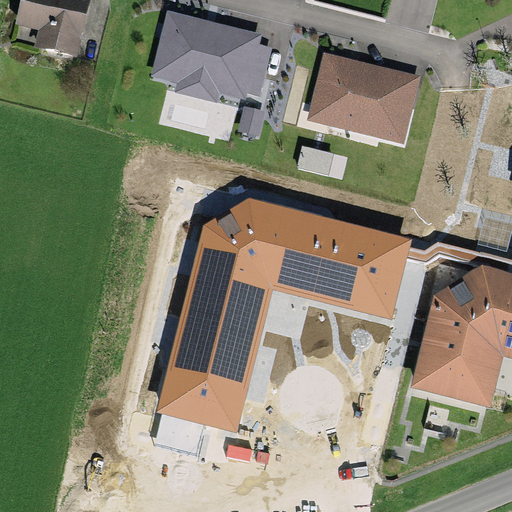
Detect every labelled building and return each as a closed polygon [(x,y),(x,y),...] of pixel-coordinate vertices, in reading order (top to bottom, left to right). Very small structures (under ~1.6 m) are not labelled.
[(87,1),(82,0),(22,0),(16,24),(37,29),(33,44),(74,54),(87,1)] [(169,14),(154,74),(180,81),(177,91),(215,100),(218,91),(244,97),(246,91),(258,94),(269,49),(256,46),(258,36),(169,14)] [(340,57),(327,112),(409,131),(422,76),(340,57)] [(390,315),(408,241),(249,202),(205,227),(160,410),(236,429),(271,286),(390,315)] [(511,354),(511,276),(483,269),(436,296),(414,384),(488,402),(501,351),(511,354)]
